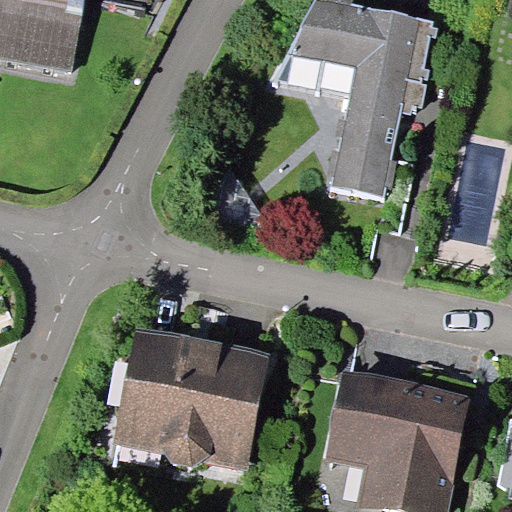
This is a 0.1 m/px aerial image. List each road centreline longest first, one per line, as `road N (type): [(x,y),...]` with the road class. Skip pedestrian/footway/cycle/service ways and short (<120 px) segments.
road 1 (residential): [(511,334),(86,243)]
road 2 (residential): [(86,243),(221,0)]
road 3 (residential): [(0,485),(86,243)]
